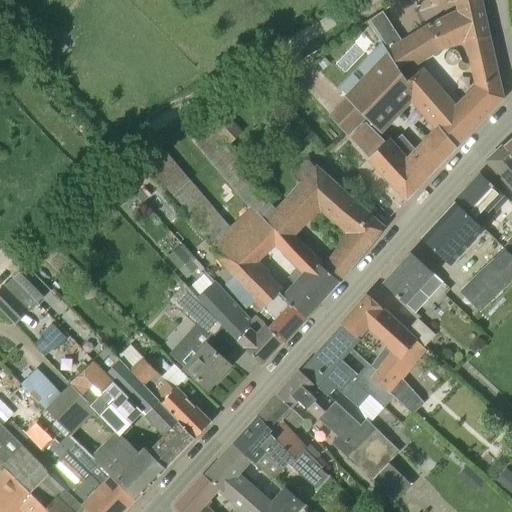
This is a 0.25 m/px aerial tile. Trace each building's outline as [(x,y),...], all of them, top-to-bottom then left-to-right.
[(429,0),(432,6),(459,2),(461,11),(431,26),(429,25),(421,30),(422,31),(386,53),(388,57),(399,74),(400,74),(413,66),(441,49),(489,38),(480,0),(429,0)] [(382,12),(369,20),(376,31),(389,22),(382,12)] [(388,57),(347,101),(378,130),(409,99),(414,93),(415,93),(406,83),(399,74),(388,57)] [(325,58),(317,65),(323,71),(330,64),(325,58)] [(454,112),(439,128),(456,147),(502,98),(493,59),(469,64),(475,91),(453,111),(454,112)] [(400,74),(406,83),(415,93),(414,93),(415,95),(410,99),(439,127),(452,111),(419,72),(413,66),(400,74)] [(265,79),(273,93),(292,81),(285,68),(265,79)] [(226,145),(237,133),(222,117),(209,127),(226,145)] [(385,145),(367,126),(351,141),(406,200),(444,160),(424,140),(414,150),(402,137),(390,148),(386,144),(385,145)] [(511,156),(504,147),(488,162),(511,187),(511,204),(511,205),(511,204),(511,156)] [(383,229),(306,162),(294,175),(303,183),(278,212),(269,224),(287,242),(293,234),(295,236),(310,220),(311,222),(319,211),(346,234),(323,267),(340,281),(383,229)] [(454,204),(481,226),(506,199),(481,175),(454,204)] [(323,264),(293,234),(287,242),(269,224),(278,212),(267,199),(251,213),(232,230),(189,181),(172,196),(215,246),(211,250),(225,266),(235,276),(257,300),(264,308),(279,293),(305,319),(340,281),(323,267),(321,265),(323,264)] [(151,196),(144,188),(136,195),(143,203),(151,196)] [(485,230),(481,226),(454,204),(422,238),(451,266),(485,230)] [(511,238),(503,247),(507,251),(511,255),(511,254),(511,238)] [(178,270),(190,259),(188,256),(179,246),(166,258),(175,268),(178,270)] [(511,255),(507,251),(463,295),(479,311),(500,291),(506,295),(511,289),(511,255)] [(415,313),(443,283),(433,274),(411,254),(383,284),(404,304),(415,313)] [(37,303),(50,291),(25,266),(13,278),(37,303)] [(252,305),(257,300),(235,276),(227,285),(247,309),(252,305)] [(37,303),(13,278),(4,287),(1,290),(0,290),(0,309),(15,325),(37,303)] [(224,325),(199,299),(184,283),(168,301),(201,331),(211,340),(214,337),(224,325)] [(284,342),(269,328),(256,316),(252,321),(215,283),(199,299),(224,325),(262,366),(284,342)] [(261,314),(270,321),(272,324),(269,328),(284,342),(305,319),(279,293),(264,308),(257,300),(252,305),(261,314)] [(406,332),(371,298),(368,296),(343,324),(358,338),(368,326),(389,346),(394,352),(378,372),(375,370),(369,376),(389,392),(424,349),(426,346),(408,330),(406,332)] [(408,330),(426,346),(435,336),(418,320),(408,330)] [(326,378),(357,408),(369,395),(383,409),(394,396),(389,392),(369,376),(375,370),(352,349),(360,340),(358,338),(343,324),(323,346),(300,371),(319,386),(326,378)] [(171,354),(186,368),(209,388),(230,365),(207,345),(211,340),(201,331),(191,341),(187,337),(171,354)] [(250,373),(259,363),(240,346),(231,356),(250,373)] [(170,464),(180,454),(196,438),(162,403),(143,384),(130,371),(106,347),(92,360),(143,414),(144,413),(167,438),(151,455),(165,468),(169,463),(170,464)] [(143,384),(157,371),(144,358),(130,371),(143,384)] [(122,436),(143,414),(93,361),(71,383),(96,409),(117,430),(122,436)] [(40,365),(23,381),(44,403),(61,388),(40,365)] [(291,409),(292,409),(298,402),(316,421),(334,402),(300,371),(277,396),(291,409)] [(181,423),(196,438),(209,423),(176,388),(175,390),(164,378),(150,391),(162,403),(181,423)] [(96,409),(71,383),(45,409),(47,411),(63,427),(72,435),(96,409)] [(415,394),(403,405),(412,415),(424,404),(415,394)] [(304,421),(292,409),(291,409),(277,396),(257,416),(270,428),(269,433),(292,458),(303,449),(291,434),(304,421)] [(360,425),(334,402),(316,422),(336,437),(354,452),(349,457),(372,480),(399,452),(365,420),(360,425)] [(292,458),(269,433),(270,428),(257,416),(234,443),(250,458),(274,479),(287,464),(309,483),(322,468),(303,449),(292,458)] [(92,455),(72,435),(70,437),(69,435),(59,445),(54,441),(43,452),(12,421),(5,428),(46,468),(44,470),(88,511),(123,511),(136,499),(92,455)] [(0,423),(0,461),(4,466),(21,483),(52,511),(88,511),(44,470),(46,468),(5,428),(0,423)] [(122,436),(117,430),(92,455),(136,499),(170,464),(169,463),(165,468),(151,455),(143,447),(138,452),(121,437),(122,436)] [(354,452),(336,437),(331,444),(347,458),(354,452)] [(271,506),(236,474),(250,458),(234,443),(205,476),(245,511),(298,511),(304,506),(286,489),(271,506)] [(326,463),(320,456),(315,461),(322,468),(326,463)] [(0,511),(52,511),(21,483),(4,466),(3,467),(5,469),(0,475),(0,511)] [(511,492),(511,473),(506,468),(494,482),(509,495),(511,492)] [(484,481),(475,473),(465,483),(474,491),(484,481)] [(245,511),(205,476),(204,475),(174,507),(179,511),(245,511)]
